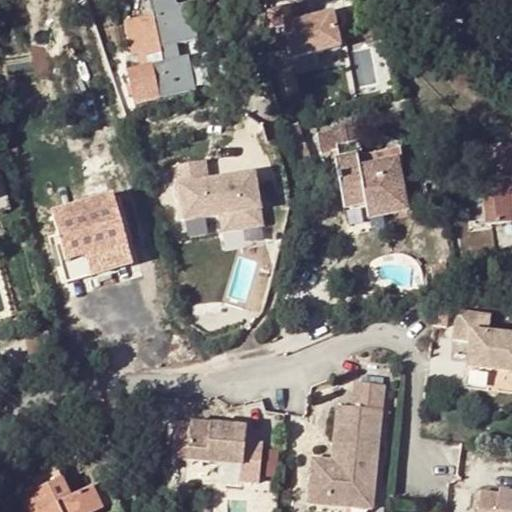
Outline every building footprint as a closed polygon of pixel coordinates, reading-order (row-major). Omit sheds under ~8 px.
[(127,69),(134,104),(197,90),(189,56),(178,58),(176,43),(199,38),(190,1),(176,4),(175,0),(150,0),(153,13),(163,61),(133,68),(127,69)] [(508,8),(498,0),(470,0),(469,2),(494,24),(508,8)] [(511,0),(498,0),(508,8),(511,2),(511,0)] [(286,19),(291,57),(343,51),(338,12),(286,19)] [(163,61),(153,13),(124,20),(133,68),(163,61)] [(284,128),(292,126),(290,119),(290,117),(281,119),(284,128)] [(298,124),(292,126),(284,128),(290,147),(303,143),(298,124)] [(344,211),(367,207),(383,204),(385,217),(410,212),(401,163),(392,164),(390,151),(362,156),(356,126),(329,131),(344,211)] [(291,151),(302,183),(319,178),(306,142),(303,143),(290,147),(291,151)] [(470,181),(474,226),(511,222),(511,147),(486,150),(488,180),(470,181)] [(203,159),(171,166),(175,186),(179,185),(181,196),(186,220),(222,212),(226,228),(265,220),(254,169),(208,179),(203,159)] [(113,200),(52,217),(66,266),(127,248),(113,200)] [(369,220),(385,217),(383,204),(367,207),(369,220)] [(127,248),(66,266),(71,285),(132,268),(127,248)] [(490,316),(456,313),(453,342),(470,343),(467,369),(511,372),(511,336),(488,334),(490,316)] [(385,386),(355,383),(353,409),(347,409),(341,470),(313,467),(311,496),(375,502),(385,386)] [(121,403),(91,407),(94,422),(123,418),(121,403)] [(313,460),(313,467),(341,470),(347,409),(340,408),(334,462),(313,460)] [(246,428),(189,424),(186,460),(241,466),(239,482),(258,483),(261,446),(244,444),(246,428)] [(264,476),(278,477),(280,451),(265,450),(264,476)] [(58,469),(16,486),(27,511),(102,511),(116,506),(106,482),(70,497),(58,469)] [(502,495),(483,492),(480,511),(487,511),(511,511),(511,490),(503,490),(502,495)]
